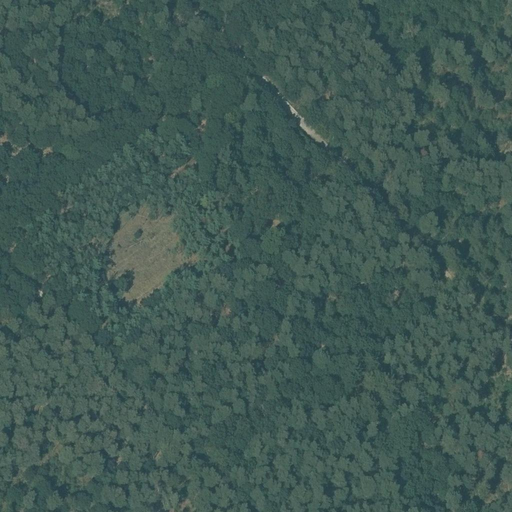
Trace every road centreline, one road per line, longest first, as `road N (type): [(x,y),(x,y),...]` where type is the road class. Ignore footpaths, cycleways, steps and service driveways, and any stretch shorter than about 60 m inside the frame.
road 1 (track): [(477,304),(181,0)]
road 2 (track): [(249,511),(0,245)]
